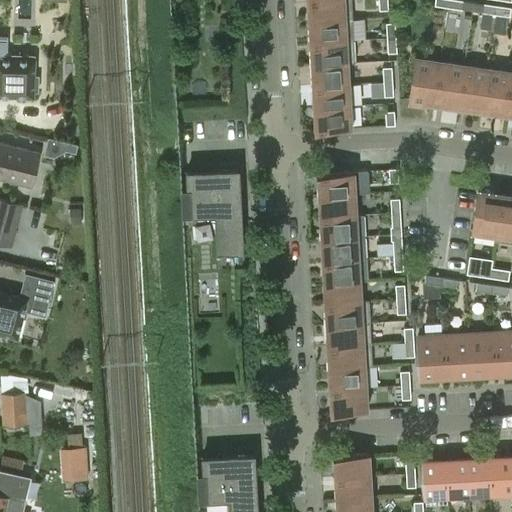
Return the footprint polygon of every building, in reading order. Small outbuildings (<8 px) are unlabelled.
[(350,0),(305,0),(307,20),(352,18),(350,0)] [(387,0),(378,0),(379,10),(388,9),(387,0)] [(448,0),(447,7),(462,9),(462,0),(448,0)] [(481,12),(495,14),(496,5),(483,3),(481,12)] [(496,5),(495,14),(497,14),(495,32),(506,34),(509,16),(510,7),(496,5)] [(307,20),(308,42),(353,39),(352,18),(307,20)] [(385,22),(386,38),(395,37),(394,22),(385,22)] [(6,36),(0,35),(0,94),(33,96),(33,91),(38,91),(38,75),(33,75),(34,55),(6,54),(6,36)] [(395,37),(386,38),(387,53),(396,52),(395,37)] [(308,42),(309,64),(354,61),(353,39),(308,42)] [(409,101),(434,105),(440,61),(415,57),(409,101)] [(309,64),(310,85),(348,83),(347,62),(354,62),(354,61),(309,64)] [(464,65),(440,61),(434,105),(457,108),(464,65)] [(487,68),(464,65),(457,108),(481,112),(487,68)] [(382,67),(383,81),(392,80),(391,66),(382,67)] [(511,71),(487,68),(481,112),(504,115),(511,71)] [(392,80),(383,81),(384,96),(393,96),(392,80)] [(310,85),(312,107),(350,105),(348,83),(310,85)] [(351,127),(350,105),(312,107),(313,129),(351,127)] [(384,111),(385,125),(394,124),(394,110),(384,111)] [(0,142),(0,178),(30,186),(39,153),(0,142)] [(397,168),(388,168),(389,182),(398,182),(397,168)] [(217,253),(242,252),(237,169),(186,171),(187,193),(182,193),(183,213),(188,213),(189,217),(215,216),(217,253)] [(316,195),(355,192),(353,170),(315,172),(316,195)] [(494,240),(495,240),(502,193),(477,190),(472,230),(495,233),(494,240)] [(316,195),(318,216),(356,214),(355,192),(316,195)] [(511,194),(502,193),(495,240),(511,242),(511,194)] [(390,212),(400,211),(399,197),(390,198),(390,212)] [(0,242),(11,245),(21,205),(0,199),(0,242)] [(400,225),(400,211),(390,212),(391,226),(400,225)] [(318,216),(319,238),(364,235),(363,214),(356,214),(318,216)] [(319,238),(320,259),(365,257),(364,235),(319,238)] [(393,255),(402,255),(401,240),(392,240),(393,255)] [(403,270),(402,255),(393,255),(394,270),(403,270)] [(320,259),(321,281),(367,278),(365,257),(320,259)] [(474,275),(490,277),(491,267),(475,265),(474,275)] [(509,270),(491,267),(490,277),(508,279),(509,270)] [(44,315),(53,280),(25,273),(19,296),(0,291),(0,332),(16,337),(23,310),(44,315)] [(424,282),(440,285),(439,276),(425,274),(424,282)] [(439,276),(440,285),(456,287),(457,279),(439,276)] [(367,278),(321,281),(323,303),(368,300),(368,299),(361,300),(360,280),(367,279),(367,278)] [(475,290),(491,292),(490,284),(476,282),(475,290)] [(395,298),(404,298),(404,284),(395,284),(395,298)] [(490,284),(491,292),(507,294),(508,286),(490,284)] [(405,313),(404,298),(395,298),(396,313),(405,313)] [(323,303),(324,324),(369,322),(368,300),(323,303)] [(324,324),(325,346),(370,343),(369,322),(324,324)] [(404,341),(413,341),(412,327),(403,327),(404,341)] [(511,330),(493,332),(495,372),(511,371),(511,330)] [(493,332),(468,333),(470,374),(495,372),(493,332)] [(468,333),(443,335),(445,375),(470,374),(468,333)] [(419,377),(445,375),(443,335),(417,336),(419,377)] [(414,356),(413,341),(404,341),(405,356),(414,356)] [(325,346),(326,367),(372,365),(370,343),(325,346)] [(326,367),(328,389),(366,387),(364,366),(372,366),(372,365),(326,367)] [(400,385),(409,384),(409,370),(399,371),(400,385)] [(2,388),(29,389),(29,373),(2,372),(2,388)] [(410,398),(409,384),(400,385),(401,399),(410,398)] [(367,409),(366,387),(328,389),(329,411),(367,409)] [(1,391),(3,424),(23,423),(21,390),(1,391)] [(91,477),(90,444),(63,445),(65,478),(91,477)] [(332,477),(369,475),(368,452),(331,454),(332,477)] [(231,511),(256,511),(253,454),(202,457),(203,478),(197,479),(199,499),(204,498),(204,503),(231,501),(231,511)] [(510,455),(488,457),(490,490),(511,489),(510,455)] [(488,457),(466,458),(468,492),(490,490),(488,457)] [(404,458),(404,472),(413,472),(413,458),(404,458)] [(466,458),(445,459),(447,493),(468,492),(466,458)] [(424,494),(447,493),(445,459),(422,460),(424,494)] [(413,472),(404,472),(405,486),(414,486),(413,472)] [(332,477),(334,498),(371,496),(369,475),(332,477)] [(19,511),(22,501),(0,495),(0,511),(19,511)] [(334,498),(334,511),(371,511),(371,496),(334,498)] [(413,501),(413,511),(422,511),(422,500),(413,501)]
